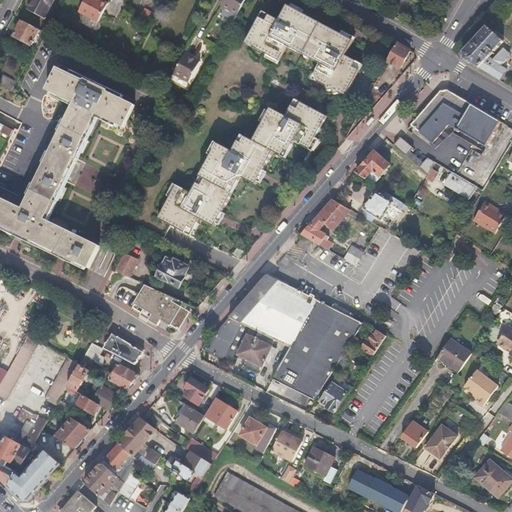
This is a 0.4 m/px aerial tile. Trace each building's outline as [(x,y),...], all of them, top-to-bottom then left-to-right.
[(45,17),(54,0),(33,0),(29,9),(45,17)] [(86,0),(80,11),(99,22),(109,4),(103,0),(102,0),(86,0)] [(239,14),(245,0),(223,0),(221,4),(239,14)] [(345,98),(363,66),(356,63),(345,58),(354,42),(289,8),(281,22),(271,17),(264,13),(246,46),(280,64),(288,49),(321,67),(313,81),(327,89),(329,94),(334,92),(335,96),(339,95),(345,98)] [(32,46),(41,30),(23,20),(19,29),(15,37),(32,46)] [(501,80),(507,69),(502,66),(508,55),(503,50),(494,59),(492,58),(491,60),(489,58),(505,41),(487,26),(464,52),(465,56),(466,59),(501,80)] [(404,72),(414,54),(400,46),(390,64),(395,67),(404,72)] [(122,52),(113,47),(110,51),(120,56),(122,52)] [(190,81),(201,61),(185,52),(174,73),(190,81)] [(138,106),(110,93),(111,91),(88,80),(87,81),(61,68),(49,91),(78,105),(27,211),(0,197),(0,225),(68,258),(69,260),(78,265),(80,264),(91,269),(102,247),(48,221),(99,115),(127,128),(138,106)] [(18,84),(4,77),(0,83),(0,85),(13,92),(18,84)] [(501,122),(463,99),(450,91),(447,89),(444,90),(440,91),(412,124),(434,143),(450,125),(487,146),(501,122)] [(382,100),(353,132),(359,138),(389,105),(382,100)] [(219,148),(202,182),(198,189),(194,198),(178,190),(160,225),(191,240),(199,223),(215,232),(241,181),(257,189),(274,156),(286,162),(295,145),(310,153),(328,119),(295,103),(286,120),(271,112),(254,145),(243,139),(234,156),(219,148)] [(433,168),(437,162),(428,156),(424,162),(410,152),(414,148),(401,137),(394,145),(407,156),(430,172),(433,168)] [(373,184),(391,164),(375,151),(356,173),(373,184)] [(438,172),(442,165),(437,162),(433,168),(438,172)] [(434,181),(439,172),(438,172),(433,168),(430,172),(427,177),(434,181)] [(477,187),(452,171),(445,183),(453,188),(455,185),(471,195),(477,187)] [(383,221),(393,205),(398,208),(402,201),(389,194),(386,198),(374,191),(370,198),(368,197),(360,209),(377,218),(383,221)] [(329,230),(347,209),(332,200),(313,222),(303,234),(326,248),(330,241),(324,238),(326,235),(316,229),(320,224),(329,230)] [(493,232),(503,213),(483,201),(472,219),(493,232)] [(312,242),(303,236),(298,244),(307,250),(312,242)] [(353,264),(361,250),(348,242),(339,256),(353,264)] [(132,269),(135,263),(124,257),(116,271),(129,277),(133,269),(132,269)] [(181,288),(192,269),(173,259),(172,260),(169,259),(159,276),(181,288)] [(362,324),(328,307),(319,302),(315,300),(266,275),(226,320),(248,330),(289,348),(272,379),(314,401),(362,324)] [(190,311),(185,308),(187,304),(146,285),(134,305),(142,310),(141,313),(158,324),(162,318),(179,328),(190,311)] [(226,320),(199,351),(228,365),(243,333),(246,334),(248,330),(226,320)] [(511,356),(511,329),(505,325),(495,340),(496,344),(501,347),(504,346),(508,349),(506,353),(511,356)] [(372,357),(385,336),(376,331),(373,336),(371,335),(366,342),(365,341),(360,349),(372,357)] [(133,347),(110,333),(102,348),(104,349),(134,364),(140,353),(133,348),(133,347)] [(0,397),(5,400),(38,341),(26,334),(5,373),(0,381),(0,397)] [(258,371),(259,368),(261,369),(272,347),(246,334),(235,356),(246,361),(244,365),(258,371)] [(458,367),(469,351),(449,337),(436,355),(443,360),(445,358),(458,367)] [(104,357),(100,355),(104,349),(102,348),(91,343),(78,365),(88,370),(93,361),(102,366),(104,357)] [(66,386),(78,365),(66,358),(42,399),(54,406),(58,400),(64,389),(66,386)] [(126,390),(139,375),(119,364),(116,368),(113,367),(110,373),(102,369),(99,376),(126,390)] [(78,389),(88,370),(78,365),(66,386),(78,392),(86,397),(87,394),(78,389)] [(469,394),(475,398),(473,401),(479,406),(495,384),(473,369),(461,386),(470,393),(469,394)] [(335,413),(347,395),(351,387),(338,378),(334,386),(332,385),(318,407),(325,411),(327,408),(335,413)] [(197,405),(207,389),(190,379),(185,389),(187,390),(184,396),(197,405)] [(120,397),(101,385),(99,387),(94,385),(87,397),(99,404),(108,410),(120,397)] [(76,396),(78,392),(66,386),(64,389),(76,396)] [(95,411),(99,404),(87,397),(86,397),(78,392),(76,396),(75,399),(78,401),(76,405),(94,415),(95,411)] [(225,429),(236,412),(226,406),(215,399),(212,404),(205,416),(225,429)] [(67,415),(71,408),(58,400),(54,406),(54,408),(67,415)] [(205,416),(212,404),(206,401),(200,410),(198,413),(204,417),(205,416)] [(511,405),(508,402),(501,413),(511,419),(511,405)] [(191,439),(204,417),(198,413),(192,409),(187,406),(177,422),(188,429),(185,436),(191,439)] [(36,417),(21,409),(15,419),(25,424),(27,421),(32,424),(36,417)] [(31,447),(41,429),(45,422),(36,417),(32,424),(27,421),(25,424),(16,440),(22,443),(19,448),(16,446),(17,444),(9,440),(14,432),(10,429),(0,446),(0,447),(0,477),(8,487),(16,472),(31,447)] [(75,449),(91,429),(72,418),(69,422),(67,420),(65,422),(67,424),(63,429),(59,426),(56,429),(60,432),(55,437),(59,440),(75,449)] [(160,456),(143,445),(156,429),(141,418),(118,444),(138,461),(142,455),(153,462),(156,464),(158,460),(160,456)] [(262,454),(275,428),(268,424),(266,428),(249,418),(239,436),(256,445),(254,449),(262,454)] [(415,447),(427,431),(411,419),(399,437),(415,447)] [(449,446),(456,437),(440,425),(424,448),(439,459),(449,446)] [(55,437),(41,429),(31,447),(37,450),(45,436),(57,443),(59,440),(55,437)] [(290,462),(301,442),(281,432),(271,451),(290,462)] [(484,445),(489,436),(484,433),(478,441),(484,445)] [(511,456),(511,433),(501,450),(511,456)] [(216,456),(191,439),(186,448),(192,451),(211,465),(216,456)] [(137,463),(138,461),(118,444),(101,464),(124,483),(137,463)] [(317,450),(313,448),(304,466),(324,476),(333,458),(317,450)] [(29,500),(61,464),(52,456),(53,455),(46,449),(21,477),(16,472),(8,487),(21,501),(29,500)] [(167,461),(170,456),(164,451),(160,456),(164,459),(167,461)] [(211,465),(192,451),(183,465),(195,473),(203,478),(211,465)] [(148,470),(153,462),(142,455),(138,461),(137,463),(148,470)] [(178,461),(170,456),(167,461),(175,466),(178,461)] [(511,481),(511,479),(490,460),(476,476),(497,497),(511,481)] [(195,473),(183,465),(178,461),(175,466),(167,461),(164,465),(190,482),(195,473)] [(124,483),(101,464),(84,484),(109,506),(118,492),(124,483)] [(290,476),(293,471),(287,468),(281,480),(286,483),(290,476)] [(346,488),(395,511),(399,511),(408,495),(355,469),(346,488)] [(297,511),(270,495),(228,470),(213,493),(244,511),(297,511)] [(293,488),(297,480),(290,476),(286,483),(293,488)] [(129,498),(134,490),(124,483),(118,492),(129,498)] [(426,504),(432,493),(417,485),(404,508),(413,511),(419,511),(425,503),(426,504)] [(95,511),(98,509),(95,507),(96,507),(78,491),(66,504),(70,507),(69,509),(66,509),(64,509),(61,511),(95,511)] [(183,511),(190,499),(178,491),(170,504),(183,511)]
